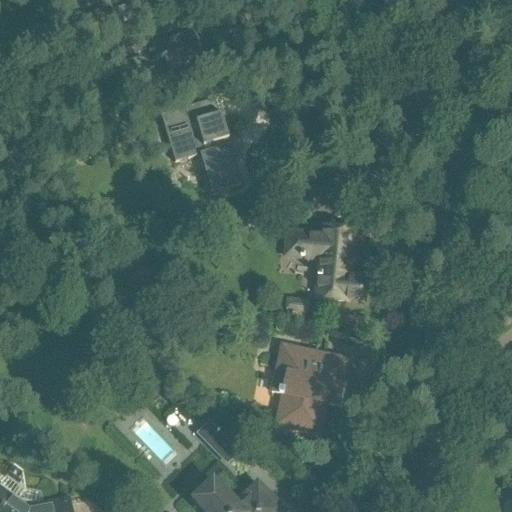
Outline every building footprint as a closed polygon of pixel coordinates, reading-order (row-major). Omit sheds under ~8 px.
[(110,8),(64,25),(72,47),(118,30),(110,8)] [(200,64),(189,36),(150,50),(146,38),(118,48),(123,61),(139,56),(142,66),(158,61),(159,63),(163,61),(169,75),(200,64)] [(186,108),(160,116),(174,163),(199,156),(204,155),(208,168),(203,169),(210,195),(223,191),(223,193),(228,191),(227,190),(241,186),(220,114),(195,122),(198,131),(193,132),(190,123),(186,108)] [(127,121),(116,124),(121,142),(133,139),(127,121)] [(351,276),(355,234),(324,231),(323,237),(289,234),(287,257),(321,261),(317,300),(349,303),(349,301),(365,302),(367,278),(351,276)] [(343,410),(348,387),(346,386),(352,362),(283,347),(273,395),(283,397),(277,428),(322,438),(328,407),(343,410)] [(240,454),(209,422),(195,436),(226,467),(240,454)] [(236,504),(210,478),(187,501),(197,511),(276,511),(276,506),(264,493),(247,493),(236,504)] [(64,511),(63,502),(42,506),(40,494),(24,491),(18,501),(0,488),(0,511),(64,511)]
